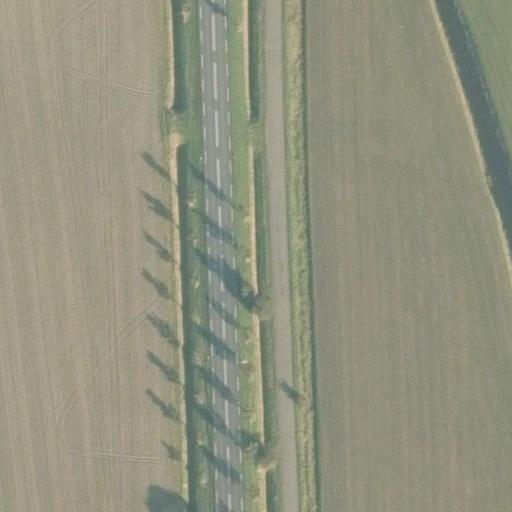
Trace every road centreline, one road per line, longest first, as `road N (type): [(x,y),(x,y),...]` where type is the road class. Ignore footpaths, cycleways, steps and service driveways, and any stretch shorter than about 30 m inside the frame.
road 1 (primary): [(226,511),(212,0)]
road 2 (unclassified): [(292,511),(279,0)]
